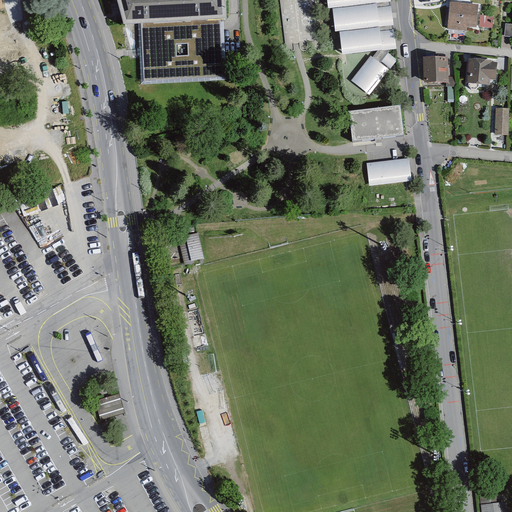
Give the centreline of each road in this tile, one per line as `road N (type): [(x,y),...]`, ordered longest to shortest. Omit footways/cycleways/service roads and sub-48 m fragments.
road 1 (secondary): [(75,0),(101,80),(147,377),(168,447),(201,511)]
road 2 (residential): [(465,511),(405,0)]
